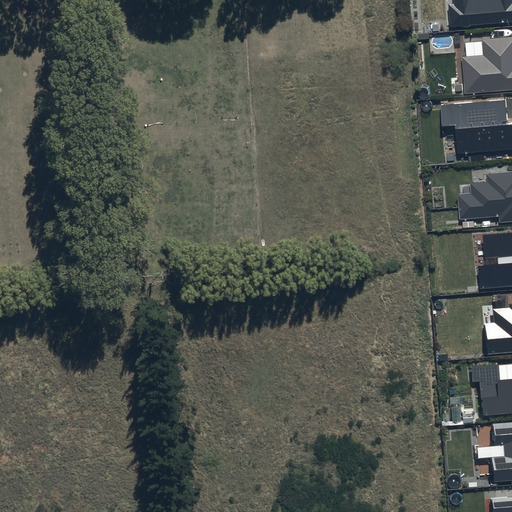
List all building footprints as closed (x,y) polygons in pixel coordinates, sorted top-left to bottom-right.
[(511,0),(456,0),(457,4),(451,5),(452,26),(511,21),(511,0)] [(511,39),(483,42),(485,58),(464,59),(466,96),(511,92),(511,39)] [(505,101),(440,105),(442,127),(453,126),(455,152),(511,148),(511,121),(506,121),(505,101)] [(511,172),(487,175),(488,182),(469,184),(470,193),(457,195),(459,220),(499,216),(499,223),(511,222),(511,172)] [(511,234),(485,236),(487,259),(501,258),(502,268),(481,269),(482,288),(511,285),(511,234)] [(510,308),(494,310),(495,323),(486,324),(488,354),(511,351),(511,304),(510,305),(510,308)] [(499,365),(473,367),(474,382),(480,382),(483,416),(511,413),(511,381),(500,382),(499,365)] [(511,423),(494,425),(495,446),(504,445),(505,457),(492,457),(494,482),(511,480),(511,423)] [(511,511),(511,496),(492,499),(493,511),(511,511)]
